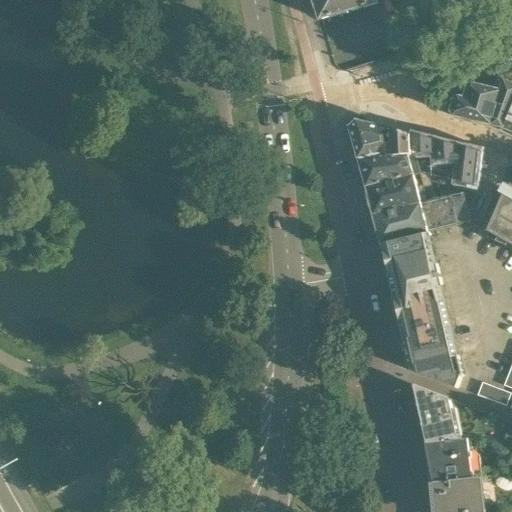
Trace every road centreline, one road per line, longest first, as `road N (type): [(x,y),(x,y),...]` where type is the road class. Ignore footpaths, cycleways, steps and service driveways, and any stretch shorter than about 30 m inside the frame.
road 1 (primary): [(286,283),(253,0)]
road 2 (residential): [(353,273),(320,115),(348,96),(399,80)]
road 3 (residential): [(399,511),(353,273)]
road 4 (primary): [(264,511),(286,283)]
road 5 (residential): [(399,80),(409,109),(431,126),(511,154)]
